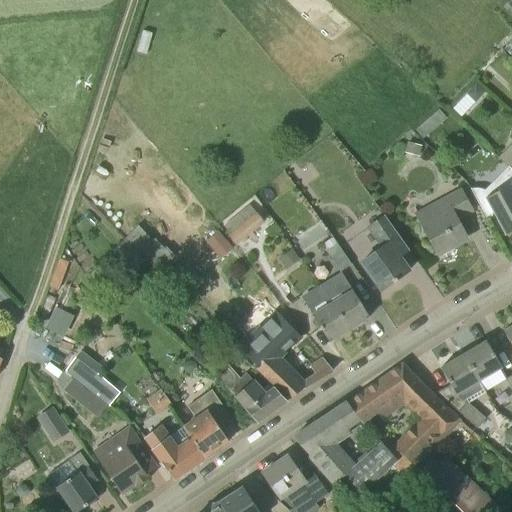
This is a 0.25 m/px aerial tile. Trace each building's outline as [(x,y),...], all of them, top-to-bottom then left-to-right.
[(146,54),(152,34),(143,31),(137,51),(146,54)] [(479,98),(484,93),(474,84),(466,94),(471,98),(479,98)] [(415,130),(423,139),(429,134),(421,125),(415,130)] [(419,156),(421,147),(407,144),(405,153),(419,156)] [(511,170),(511,146),(499,158),(511,170)] [(511,170),(494,186),(495,192),(477,201),(485,217),(493,213),(505,236),(511,232),(511,170)] [(438,254),(466,239),(456,220),(471,212),(460,192),(431,208),(437,219),(423,227),(438,254)] [(223,226),(229,234),(227,236),(235,246),(264,222),(255,213),(249,205),(223,226)] [(382,292),(398,281),(397,280),(409,271),(399,258),(409,251),(385,216),(369,228),(383,247),(361,263),(382,292)] [(212,251),(225,240),(218,231),(205,242),(212,251)] [(328,250),(336,244),(332,237),(323,243),(328,250)] [(340,272),(351,265),(336,244),(328,250),(326,251),(340,272)] [(299,259),(291,249),(278,260),(286,270),(299,259)] [(168,264),(158,254),(148,263),(158,273),(168,264)] [(67,262),(59,259),(49,287),(57,290),(67,262)] [(180,276),(170,266),(160,276),(170,286),(173,283),(180,276)] [(349,330),(369,318),(341,273),(333,278),(335,281),(323,288),(321,285),(321,286),(332,302),(349,330)] [(153,303),(167,289),(157,281),(143,295),(153,303)] [(349,330),(332,302),(321,286),(320,286),(322,289),(303,301),(329,343),(349,330)] [(78,287),(74,290),(82,302),(86,299),(78,287)] [(58,304),(47,325),(65,334),(76,313),(58,304)] [(238,348),(289,400),(305,389),(296,379),(278,359),(300,338),(276,312),(238,348)] [(511,326),(503,332),(511,346),(511,326)] [(478,382),(479,382),(501,369),(486,342),(463,355),(478,382)] [(485,394),(479,382),(478,382),(463,355),(439,369),(449,386),(436,394),(477,429),(485,419),(467,404),(485,394)] [(108,406),(119,392),(77,358),(66,372),(108,406)] [(324,360),(312,368),(319,380),(333,371),(331,369),(324,360)] [(239,378),(228,365),(214,377),(232,397),(234,396),(257,423),(286,402),(274,388),(263,396),(251,381),(252,380),(245,374),(239,378)] [(385,415),(401,404),(406,400),(424,420),(395,448),(414,466),(442,436),(445,438),(454,429),(445,420),(449,415),(402,366),(353,399),(353,401),(349,404),(363,420),(380,409),(385,415)] [(96,418),(106,406),(72,379),(63,391),(96,418)] [(185,429),(205,458),(228,442),(216,425),(228,416),(217,398),(210,390),(187,407),(195,418),(184,425),(186,427),(185,429)] [(163,393),(150,401),(156,411),(169,403),(163,393)] [(414,467),(414,466),(395,448),(391,452),(381,442),(363,420),(349,404),(353,401),(353,399),(347,403),(347,402),(293,439),(334,484),(344,475),(362,493),(391,466),(404,479),(415,468),(414,467)] [(53,407),(36,418),(53,443),(69,432),(53,407)] [(205,459),(205,458),(185,429),(186,427),(184,425),(182,427),(191,440),(177,451),(159,427),(145,438),(175,480),(205,459)] [(137,488),(149,479),(145,473),(154,466),(127,427),(92,451),(121,494),(134,485),(137,488)] [(73,511),(78,511),(97,499),(87,486),(96,479),(85,464),(85,463),(79,454),(69,461),(78,474),(57,488),(73,511)] [(304,480),(288,457),(263,474),(280,498),(293,489),(301,484),(310,497),(314,503),(327,494),(313,474),(304,480)] [(461,511),(490,511),(494,508),(444,461),(427,479),(461,511)] [(223,511),(258,511),(242,488),(218,504),(223,511)]
